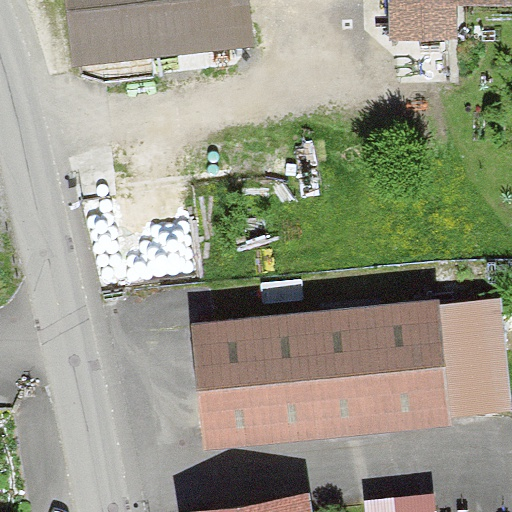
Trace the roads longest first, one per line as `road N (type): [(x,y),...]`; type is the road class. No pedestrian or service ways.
road 1 (tertiary): [(0,75),(64,344),(93,511)]
road 2 (unknown): [(90,494),(487,457)]
